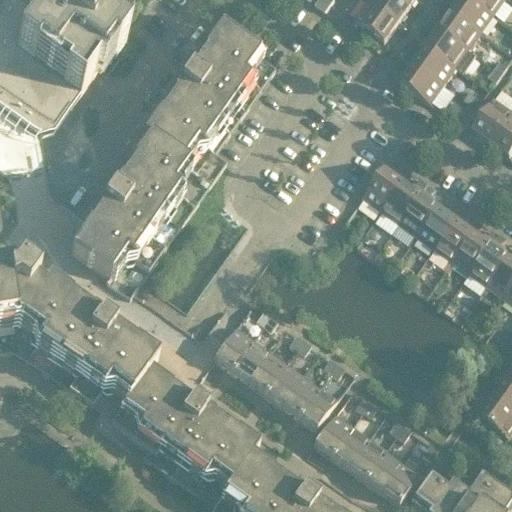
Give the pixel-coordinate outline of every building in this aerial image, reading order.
[(0,0),(0,140),(19,154),(14,159),(16,160),(17,167),(18,175),(43,171),(43,170),(41,156),(40,152),(38,140),(41,139),(50,138),(53,137),(70,114),(78,102),(86,91),(91,83),(93,81),(97,75),(98,75),(98,74),(108,60),(113,63),(125,46),(108,33),(119,17),(120,17),(115,14),(124,0),(0,0)] [(325,17),(334,4),(328,0),(321,0),(315,10),(325,17)] [(394,0),(372,0),(367,7),(397,29),(410,11),(394,0)] [(394,0),(410,11),(417,0),(394,0)] [(493,21),(463,0),(462,0),(450,17),(481,38),(493,21)] [(463,0),(493,21),(506,2),(503,0),(463,0)] [(397,29),(367,7),(354,26),(384,47),(397,29)] [(481,38),(450,17),(438,34),(468,56),(481,38)] [(468,56),(438,34),(425,52),(455,73),(468,56)] [(187,404),(214,366),(213,365),(223,351),(208,339),(203,345),(201,345),(197,346),(132,300),(147,280),(225,170),(214,161),(275,75),(218,35),(188,78),(182,74),(175,84),(181,88),(84,225),(49,200),(46,184),(20,188),(20,189),(19,189),(23,214),(0,246),(0,357),(10,356),(91,413),(107,390),(123,401),(128,404),(109,430),(139,451),(147,457),(142,465),(208,511),(318,511),(316,510),(320,504),(309,497),(305,503),(250,464),(257,453),(187,404)] [(412,69),(443,91),(455,73),(425,52),(412,69)] [(500,66),(494,74),(502,80),(507,71),(500,66)] [(443,91),(412,69),(399,88),(430,109),(443,91)] [(496,88),(502,80),(494,74),(488,82),(496,88)] [(469,97),(464,105),(469,109),(475,101),(469,97)] [(469,109),(477,115),(482,107),(475,101),(469,109)] [(472,135),(491,148),(511,118),(511,117),(494,104),(472,135)] [(471,123),(477,115),(469,109),(463,117),(471,123)] [(511,156),(511,118),(491,148),(509,161),(511,156)] [(363,204),(381,217),(403,187),(391,178),(394,174),(387,170),(363,204)] [(419,183),(418,191),(423,195),(428,189),(419,183)] [(381,217),(399,230),(423,195),(418,191),(415,195),(403,187),(381,217)] [(428,189),(423,195),(429,199),(436,195),(428,189)] [(429,199),(423,195),(399,230),(416,242),(438,212),(426,203),(429,199)] [(455,208),(453,216),(459,220),(463,214),(455,208)] [(450,221),(438,212),(416,242),(434,255),(459,220),(453,216),(450,221)] [(463,214),(459,220),(464,224),(471,220),(463,214)] [(464,224),(459,220),(434,255),(452,267),(473,237),(461,228),(464,224)] [(485,245),(473,237),(452,267),(469,280),(494,245),(488,241),(485,245)] [(498,239),(494,245),(499,249),(507,245),(498,239)] [(499,249),(494,245),(469,280),(487,292),(508,262),(496,253),(499,249)] [(511,264),(508,262),(487,292),(504,305),(511,294),(511,264)] [(255,328),(262,333),(269,323),(262,318),(255,328)] [(277,328),(269,323),(262,333),(270,338),(277,328)] [(214,366),(231,377),(252,348),(234,335),(223,351),(213,365),(214,366)] [(288,351),(296,356),(303,347),(295,341),(288,351)] [(310,352),(303,347),(296,356),(303,362),(310,352)] [(268,359),(252,348),(231,377),(247,389),(268,359)] [(285,371),(268,359),(247,389),(264,401),(285,371)] [(321,375),(329,380),(336,370),(328,365),(321,375)] [(343,376),(336,370),(329,380),(336,385),(343,376)] [(302,383),(285,371),(264,401),(281,413),(302,383)] [(297,425),(318,395),(302,383),(281,413),(297,425)] [(511,390),(504,385),(492,403),(511,417),(511,390)] [(336,407),(318,395),(297,425),(315,437),(336,407)] [(362,418),(369,409),(361,403),(354,413),(362,418)] [(509,443),(511,438),(511,417),(492,403),(479,421),(509,443)] [(376,414),(369,409),(362,418),(369,424),(376,414)] [(330,464),(352,434),(334,421),(312,451),(330,464)] [(395,442),(402,432),(395,427),(388,437),(395,442)] [(402,432),(395,442),(403,447),(410,438),(402,432)] [(347,475),(368,445),(352,434),(330,464),(347,475)] [(364,487),(385,457),(368,445),(347,475),(364,487)] [(421,461),(429,466),(430,467),(436,457),(428,451),(421,461)] [(380,499),(401,469),(385,457),(364,487),(380,499)] [(401,469),(380,499),(398,511),(419,482),(401,469)] [(428,483),(409,510),(410,511),(507,511),(511,506),(479,483),(462,507),(428,483)]
